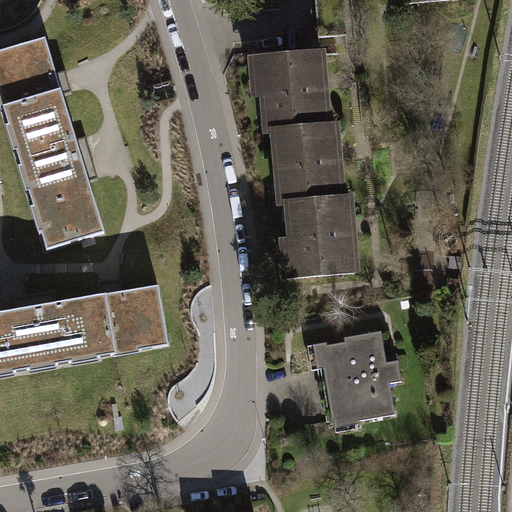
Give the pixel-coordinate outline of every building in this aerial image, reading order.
[(281,10),(280,0),(252,0),(253,12),(281,10)] [(0,88),(6,87),(12,106),(61,91),(58,80),(56,74),(46,41),(0,54),(0,88)] [(322,54),(252,60),(254,82),(261,81),(263,98),(266,134),(274,133),(328,128),(322,54)] [(66,72),(56,74),(58,80),(61,91),(62,95),(72,92),(66,72)] [(261,81),(254,82),(255,99),(263,98),(261,81)] [(0,107),(2,113),(5,112),(4,109),(12,106),(6,87),(0,88),(0,107)] [(62,95),(61,91),(12,106),(4,109),(5,112),(9,127),(10,130),(18,127),(24,147),(16,149),(17,152),(21,168),(22,170),(31,168),(37,188),(28,190),(29,193),(34,209),(35,211),(43,208),(49,228),(41,231),(42,234),(47,252),(105,234),(89,181),(86,171),(76,141),(62,95)] [(14,153),(17,152),(16,149),(24,147),(18,127),(10,130),(9,127),(6,128),(14,153)] [(328,128),(274,133),(280,205),(288,205),(342,200),(336,128),(328,128)] [(86,138),(76,141),(86,171),(89,181),(98,179),(86,138)] [(26,194),(29,193),(28,190),(37,188),(31,168),(22,170),(21,168),(19,169),(26,194)] [(342,200),(288,205),(291,241),(292,258),(285,259),(287,280),(356,274),(350,200),(342,200)] [(39,235),(42,234),(41,231),(49,228),(43,208),(35,211),(34,209),(31,209),(39,235)] [(292,258),(291,241),(283,242),(285,259),(292,258)] [(101,284),(103,297),(106,296),(116,294),(124,293),(122,280),(101,284)] [(116,294),(106,296),(115,347),(135,343),(137,351),(140,351),(169,346),(159,287),(124,293),(116,294)] [(11,300),(13,312),(23,310),(55,305),(53,292),(11,300)] [(116,355),(115,347),(106,296),(103,297),(55,305),(23,310),(13,312),(0,314),(0,366),(10,365),(11,373),(14,373),(30,370),(33,369),(31,361),(51,357),(53,366),(56,365),(72,363),(75,362),(73,354),(94,350),(95,359),(98,358),(113,356),(116,355)] [(321,348),(323,364),(321,365),(331,422),(334,421),(358,417),(359,421),(360,421),(396,415),(390,383),(402,381),(399,362),(387,364),(382,332),(345,339),(346,343),(329,346),(321,348)] [(116,355),(113,356),(114,358),(140,354),(140,351),(137,351),(135,343),(115,347),(116,355)] [(321,348),(329,346),(328,343),(305,347),(309,367),(321,365),(323,364),(321,348)] [(98,361),(98,358),(95,359),(94,350),(73,354),(75,362),(72,363),(72,365),(98,361)] [(57,368),(56,365),(53,366),(51,357),(31,361),(33,369),(30,370),(31,373),(57,368)] [(0,378),(15,376),(14,373),(11,373),(10,365),(0,366),(0,378)] [(358,417),(334,421),(336,433),(361,429),(360,421),(359,421),(358,417)]
